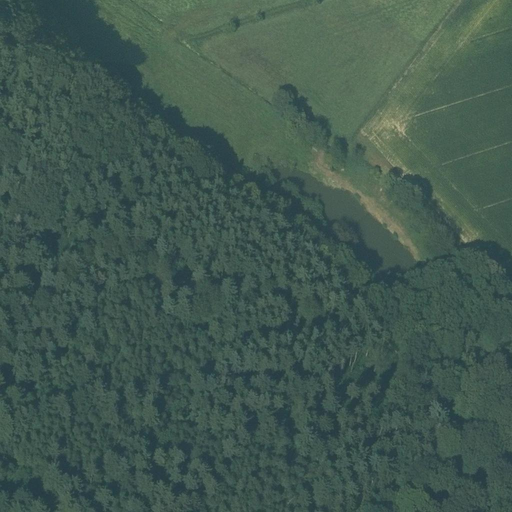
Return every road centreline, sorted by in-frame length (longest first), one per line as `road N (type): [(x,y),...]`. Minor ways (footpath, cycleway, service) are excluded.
road 1 (track): [(16,0),(131,130),(181,174),(259,224),(465,416),(488,407)]
road 2 (track): [(0,360),(93,267),(127,268),(210,313),(308,321),(465,416)]
road 3 (track): [(488,407),(426,292)]
